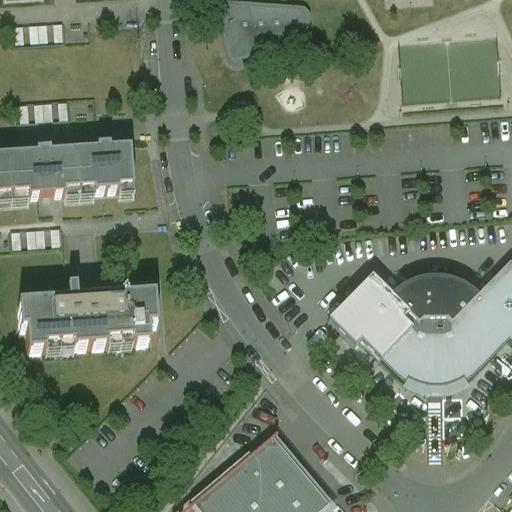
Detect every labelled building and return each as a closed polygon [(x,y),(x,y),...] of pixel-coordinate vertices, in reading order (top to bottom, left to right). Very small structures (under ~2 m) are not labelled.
[(226,10),(222,11),(218,15),(217,20),(229,61),(232,65),(235,65),(296,48),(300,43),(305,23),(304,18),(302,16),(251,11),(251,14),(240,15),(240,11),(226,10)] [(12,204),(28,203),(68,200),(130,196),(130,197),(132,197),(129,150),(127,150),(127,151),(108,152),(108,151),(96,152),(96,153),(76,155),(76,154),(75,154),(75,155),(48,156),(48,155),(35,156),(35,157),(9,159),(9,158),(8,158),(8,159),(0,159),(0,204),(11,204),(11,206),(12,206),(12,204)] [(389,302),(370,283),(326,327),(353,353),(358,347),(397,385),(399,387),(405,391),(411,394),(422,398),(429,398),(436,398),(444,397),(449,396),(455,394),(461,390),(468,386),(471,382),(510,349),(507,346),(511,342),(511,271),(508,268),(476,301),(469,295),(464,292),(457,288),(450,286),(444,284),(439,283),(431,283),(425,284),(419,285),(412,287),(405,290),(398,294),(393,297),(389,302)] [(28,317),(15,318),(17,344),(23,344),(24,367),(42,366),(41,360),(69,358),(69,364),(104,361),(103,355),(128,353),(128,360),(146,358),(145,341),(153,340),(151,308),(73,315),(28,318),(28,317)] [(325,511),(326,511),(271,445),(276,441),(275,439),(249,461),(247,458),(188,507),(191,510),(188,511),(191,511),(192,511),(325,511)]
